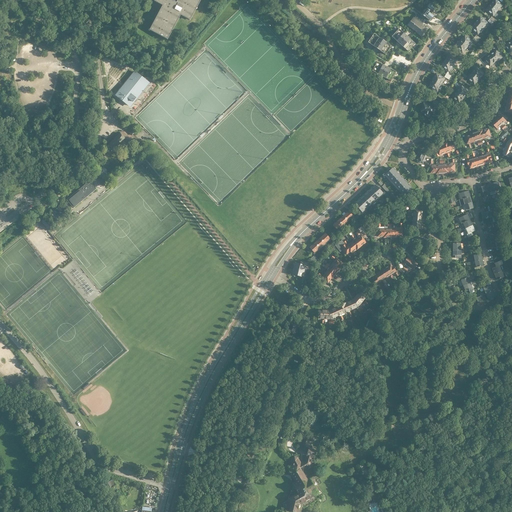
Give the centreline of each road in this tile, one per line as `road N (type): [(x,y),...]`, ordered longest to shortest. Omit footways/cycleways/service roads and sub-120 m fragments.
road 1 (residential): [(433,234),(452,303),(496,306),(472,179)]
road 2 (unclassified): [(168,484),(93,454),(0,322)]
road 3 (tertiary): [(269,271),(207,374),(179,444)]
road 4 (tertiary): [(183,446),(216,369),(274,274)]
road 5 (residential): [(274,274),(309,300),(433,234)]
road 6 (residential): [(399,108),(352,79),(327,36),(291,0)]
road 7 (residential): [(404,147),(457,127),(511,67)]
